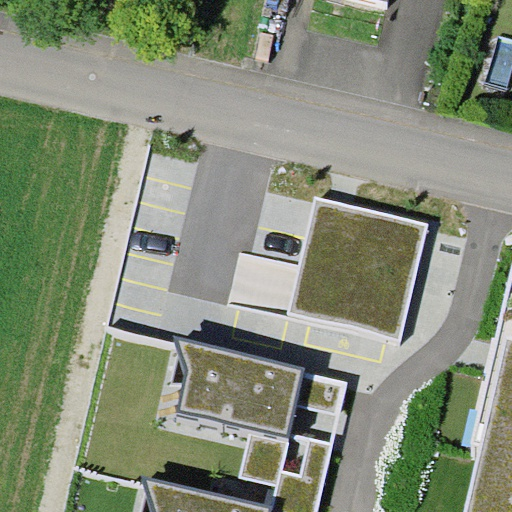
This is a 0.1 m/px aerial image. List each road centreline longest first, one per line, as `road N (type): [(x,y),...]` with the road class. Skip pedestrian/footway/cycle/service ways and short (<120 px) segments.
road 1 (residential): [(101,88),(14,511)]
road 2 (residential): [(511,181),(101,88)]
